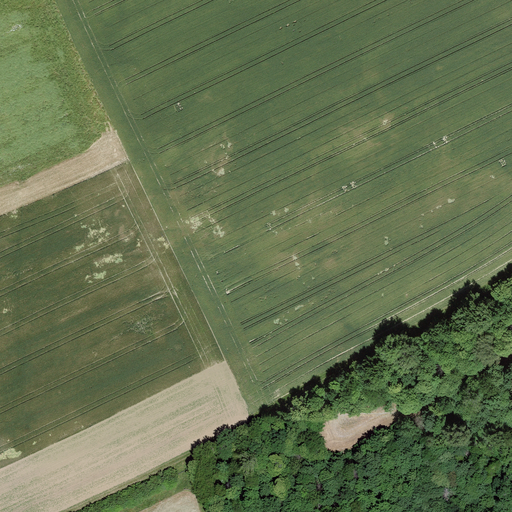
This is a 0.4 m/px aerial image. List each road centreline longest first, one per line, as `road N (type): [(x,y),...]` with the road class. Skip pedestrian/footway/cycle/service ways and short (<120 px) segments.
road 1 (track): [(56,511),(511,267)]
road 2 (track): [(511,353),(484,362),(444,392),(388,412),(333,417),(332,441),(374,432)]
